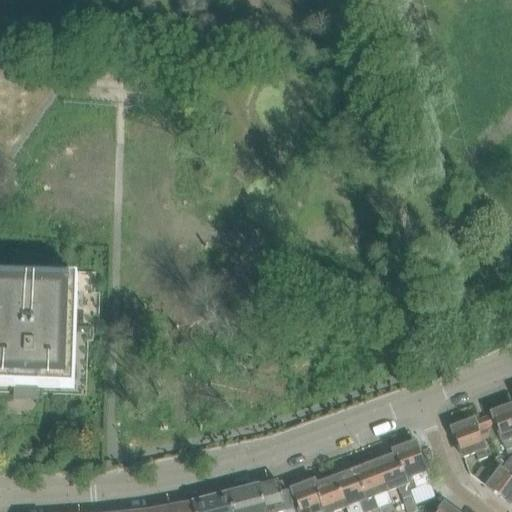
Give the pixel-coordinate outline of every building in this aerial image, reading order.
[(0,186),(2,188),(15,166),(12,164),(1,157),(0,159),(0,186)] [(33,389),(38,389),(60,390),(74,390),(78,278),(64,278),(41,277),(41,284),(19,283),(19,277),(0,275),(0,387),(17,388),(22,388),(22,393),(27,393),(33,394),(33,389)] [(22,388),(17,388),(17,397),(16,402),(27,403),(38,403),(38,398),(38,389),(33,389),(33,394),(27,393),(22,393),(22,388)] [(511,407),(489,416),(485,418),(488,430),(497,427),(507,450),(511,448),(511,407)] [(476,453),(479,462),(487,458),(479,434),(488,430),(485,418),(480,420),(452,430),(463,458),(476,453)] [(397,457),(410,492),(430,484),(415,445),(394,453),(395,457),(397,457)] [(375,465),(385,493),(398,488),(403,500),(407,511),(416,511),(410,492),(397,457),(395,457),(375,465)] [(500,473),(493,467),(489,473),(481,483),(510,505),(511,502),(511,481),(510,480),(511,477),(511,457),(510,459),(500,473)] [(390,505),(385,493),(375,465),(355,472),(370,511),(379,511),(379,509),(390,505)] [(481,483),(489,473),(482,468),(474,478),(481,483)] [(370,511),(355,472),(335,480),(345,507),(347,511),(370,511)] [(291,492),(292,492),(288,480),(278,483),(278,482),(259,487),(265,511),(289,511),(296,510),(291,492)] [(332,511),(333,511),(345,507),(335,480),(315,488),(314,488),(322,511),(332,511)] [(322,511),(314,488),(315,488),(314,483),(292,492),(291,492),(296,510),(299,510),(299,511),(322,511)] [(265,511),(259,487),(230,495),(233,511),(265,511)] [(233,511),(230,495),(211,500),(194,504),(195,511),(233,511)]
